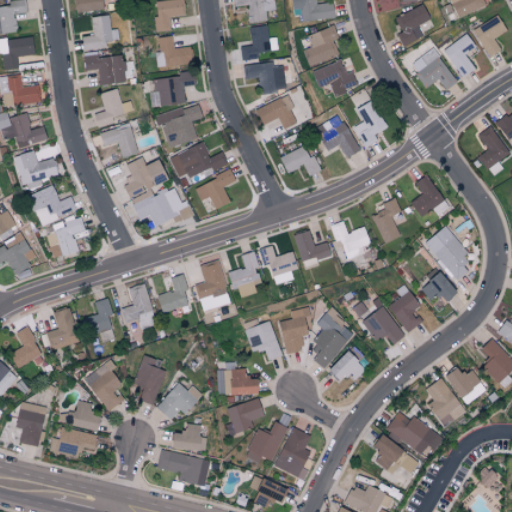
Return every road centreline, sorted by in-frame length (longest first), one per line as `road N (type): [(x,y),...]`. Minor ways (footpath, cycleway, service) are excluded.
road 1 (residential): [(356,0),(375,58),(483,207),(497,268),(493,292),(472,324),(398,380),(352,433),(311,511)]
road 2 (residential): [(0,310),(328,201),(511,82)]
road 3 (residential): [(52,0),(65,105),(83,166),(133,265)]
road 4 (residential): [(206,0),(221,98),(281,216)]
road 5 (tertiary): [(119,511),(97,490),(0,464)]
